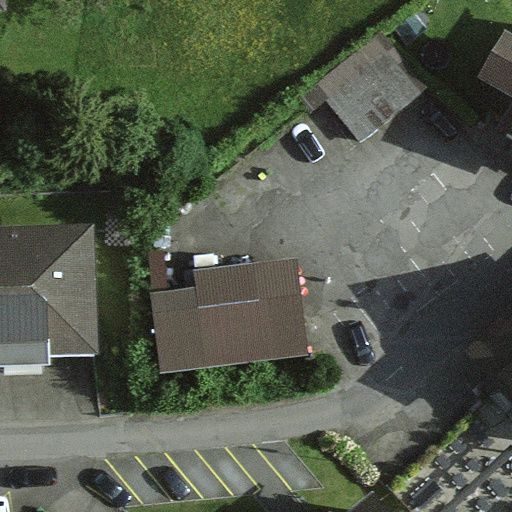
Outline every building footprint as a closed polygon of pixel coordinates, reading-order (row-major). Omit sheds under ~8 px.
[(511,135),(511,49),(490,89),(511,101),(511,134),(511,135)] [(96,234),(0,236),(0,373),(100,371),(96,234)] [(156,285),(160,359),(308,353),(305,289),(271,291),(269,256),(198,259),(199,284),(156,285)] [(511,327),(476,361),(511,399),(511,327)] [(396,487),(419,511),(511,511),(511,435),(484,405),(396,487)]
